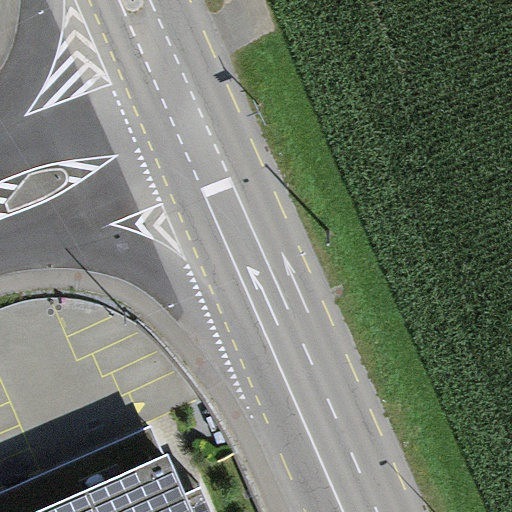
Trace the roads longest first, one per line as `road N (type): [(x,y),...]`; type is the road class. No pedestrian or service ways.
road 1 (primary): [(193,112),(368,511)]
road 2 (tertiary): [(0,197),(193,112)]
road 3 (primary): [(138,0),(193,112)]
